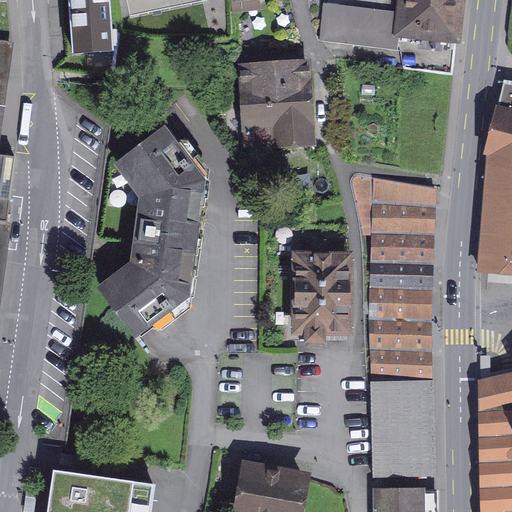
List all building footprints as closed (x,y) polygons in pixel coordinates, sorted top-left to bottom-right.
[(112,49),(108,0),(71,0),(75,51),(112,49)] [(401,0),(399,17),(327,9),(323,40),(394,49),(396,36),(459,44),(464,0),(401,0)] [(0,140),(14,43),(0,40),(0,140)] [(306,66),(244,68),(245,106),(308,104),(306,66)] [(308,104),(245,106),(247,144),(309,142),(308,104)] [(499,166),(488,281),(511,282),(511,118),(508,118),(494,164),(499,166)] [(197,285),(208,183),(166,130),(115,169),(137,197),(133,246),(132,259),(97,286),(134,333),(197,285)] [(0,155),(0,221),(6,223),(14,163),(15,157),(0,155)] [(372,346),(373,383),(436,381),(433,291),(436,191),(357,178),(354,182),(363,218),(370,264),(372,346)] [(0,307),(11,223),(6,223),(0,221),(0,307)] [(304,252),(294,252),(292,330),(306,330),(306,338),(320,338),(320,330),(345,331),(348,256),(322,255),(322,245),(305,244),(304,252)] [(486,379),(488,511),(511,511),(511,374),(505,375),(486,379)] [(436,381),(373,383),(376,466),(377,476),(440,474),(436,381)] [(240,511),(306,511),(315,473),(251,460),(240,511)] [(56,472),(49,511),(150,511),(154,487),(56,472)] [(442,511),(442,486),(381,487),(380,511),(442,511)]
